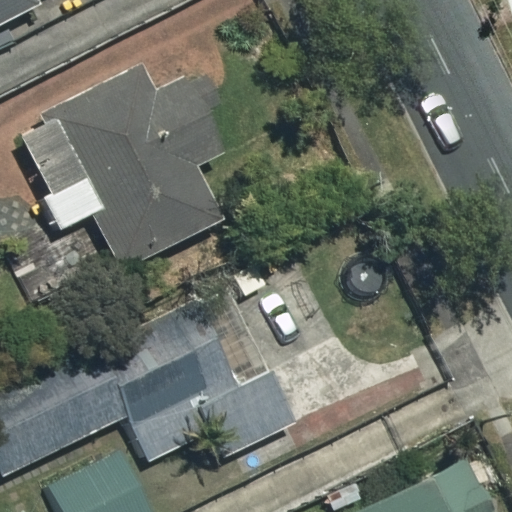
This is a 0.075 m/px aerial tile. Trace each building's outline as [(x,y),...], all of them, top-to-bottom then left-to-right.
[(0,0),(0,29),(50,3),(48,0),(0,0)] [(102,211),(131,266),(234,213),(208,161),(233,148),(211,106),(229,96),(215,70),(197,80),(194,72),(166,86),(151,60),(52,110),(88,183),(56,199),(70,227),(102,211)] [(55,232),(6,258),(30,302),(79,276),(55,232)] [(202,297),(0,393),(0,452),(11,474),(135,416),(156,461),(221,431),(232,455),(308,419),(285,371),(246,390),(202,297)] [(54,483),(68,511),(161,511),(129,445),(54,483)] [(501,511),(500,509),(505,507),(492,483),(488,484),(476,456),(363,510),(364,511),(326,511),(325,509),(319,511),(501,511)]
